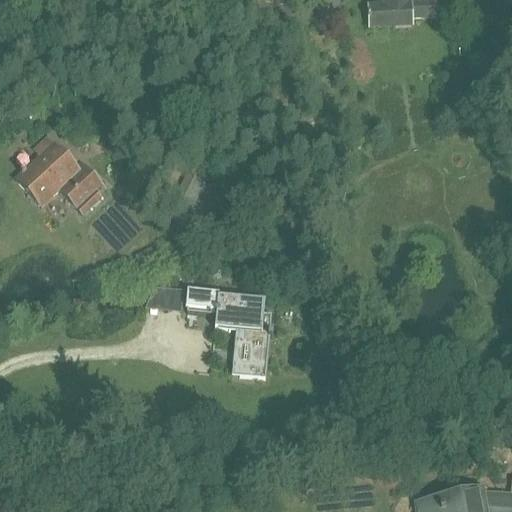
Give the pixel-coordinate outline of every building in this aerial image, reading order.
[(366,8),(367,29),(409,26),(409,21),(466,17),(465,2),(462,2),(461,0),(380,0),(381,7),(366,8)] [(459,59),(470,58),(470,49),(459,50),(459,59)] [(59,193),(82,218),(101,200),(99,197),(105,191),(81,165),(77,170),(48,139),(34,152),(40,159),(15,182),(40,210),(59,193)] [(168,216),(185,223),(201,184),(185,177),(168,216)] [(158,263),(152,251),(134,260),(140,271),(158,263)] [(214,331),(244,334),(242,347),(250,348),(249,367),(241,367),(239,379),(265,382),(271,318),(263,317),(265,304),(218,299),(218,297),(186,294),(186,297),(188,297),(186,315),(216,318),(214,331)] [(328,393),(320,430),(337,433),(344,396),(328,393)] [(415,511),(511,511),(511,480),(511,497),(489,496),(481,498),(480,492),(414,504),(415,511)]
